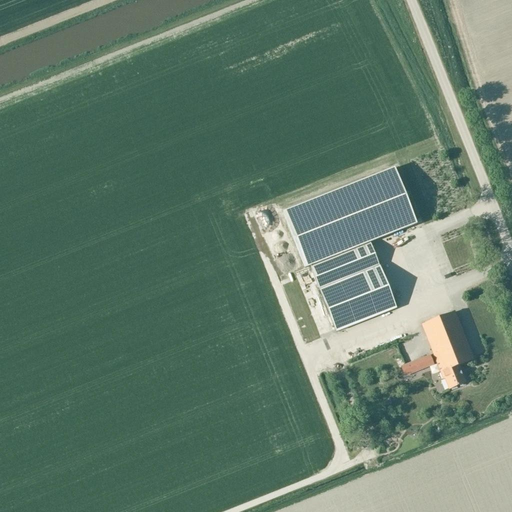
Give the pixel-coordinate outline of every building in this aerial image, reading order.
[(417,225),(412,213),(395,170),(284,213),(306,269),(311,267),(337,333),(397,309),(370,244),(417,225)] [(263,234),(266,251),(274,250),(271,233),(263,234)] [(459,366),(473,361),(454,312),(421,325),(443,381),(445,380),(449,390),(466,384),(459,366)] [(373,362),(393,355),(391,348),(371,355),(373,362)] [(406,375),(433,364),(430,355),(402,366),(406,375)]
